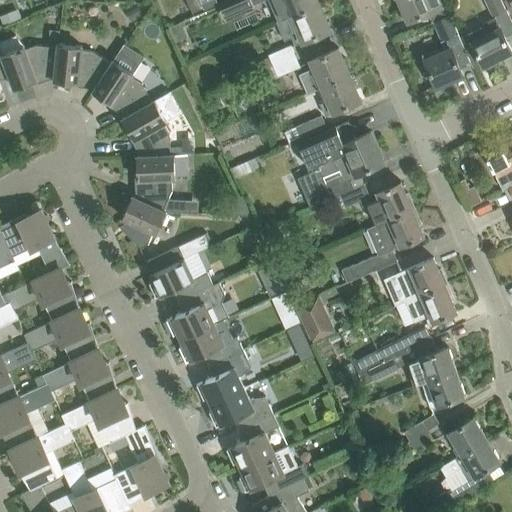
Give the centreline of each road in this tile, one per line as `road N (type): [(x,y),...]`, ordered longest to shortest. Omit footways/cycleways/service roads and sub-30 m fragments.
road 1 (residential): [(196,501),(199,474),(51,161)]
road 2 (residential): [(502,322),(423,140)]
road 3 (residential): [(423,140),(362,0)]
